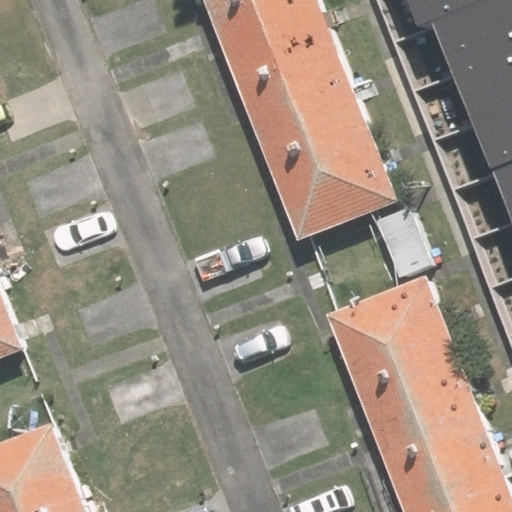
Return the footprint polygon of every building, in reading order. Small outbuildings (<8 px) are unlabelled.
[(411,208),(333,0),(211,0),(304,248),(411,208)] [(511,0),(429,0),(511,211),(511,0)] [(0,366),(36,353),(0,256),(0,366)] [(511,511),(511,457),(445,279),(341,318),(413,511),(511,511)] [(104,511),(71,424),(0,450),(0,511),(104,511)]
